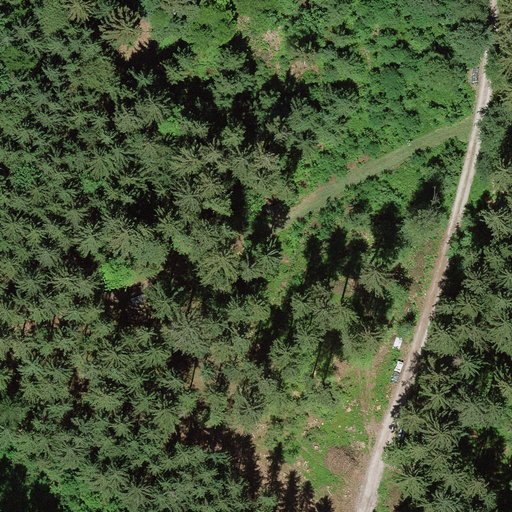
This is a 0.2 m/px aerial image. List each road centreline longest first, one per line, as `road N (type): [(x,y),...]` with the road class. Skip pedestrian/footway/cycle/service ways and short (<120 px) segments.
road 1 (track): [(0,337),(183,270),(483,118)]
road 2 (track): [(365,511),(472,172),(494,14)]
